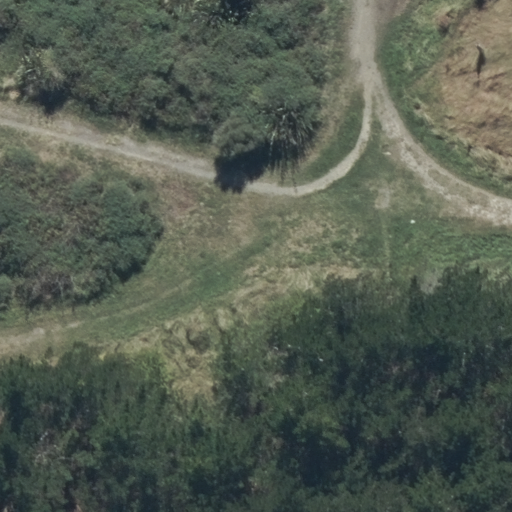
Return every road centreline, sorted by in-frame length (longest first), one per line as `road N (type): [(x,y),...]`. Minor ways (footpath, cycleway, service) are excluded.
road 1 (track): [(511,217),(368,225),(148,307),(0,342)]
road 2 (track): [(0,116),(283,188),(368,225)]
road 3 (track): [(368,225),(358,0)]
